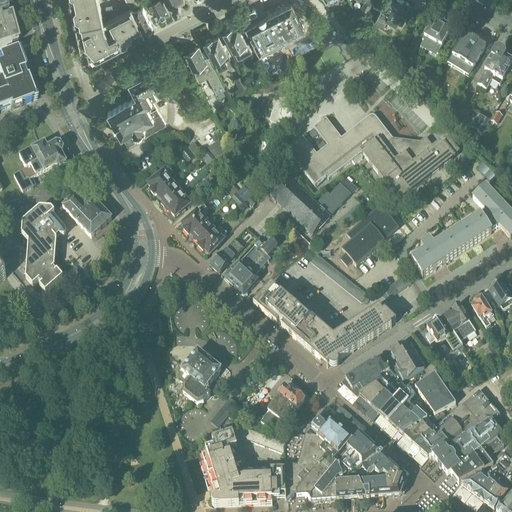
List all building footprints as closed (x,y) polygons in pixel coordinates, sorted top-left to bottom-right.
[(131,12),(121,17),(110,23),(116,33),(108,37),(103,27),(101,19),(103,19),(102,12),(99,13),(97,1),(99,1),(99,0),(70,0),(72,7),(74,7),(76,17),(74,18),(76,25),(82,23),(83,29),(78,32),(80,45),(81,45),(83,44),(88,49),(89,54),(92,53),(97,58),(110,51),(118,47),(117,44),(120,42),(122,45),(128,42),(129,39),(132,38),(132,40),(139,36),(140,34),(143,32),(144,35),(145,35),(132,9),(130,10),(131,12)] [(130,10),(132,9),(140,5),(137,0),(125,0),(127,3),(130,10)] [(144,0),(147,5),(150,12),(152,11),(157,21),(161,19),(162,20),(162,19),(163,21),(167,19),(166,17),(166,16),(170,15),(162,0),(144,0)] [(174,6),(175,6),(176,8),(177,8),(181,6),(182,5),(181,4),(185,2),(184,0),(165,0),(169,6),(171,5),(172,6),(173,6),(174,6)] [(409,4),(401,0),(382,0),(386,2),(377,19),(386,23),(387,22),(395,27),(397,24),(402,27),(406,20),(402,18),(405,13),(408,15),(412,8),(408,6),(409,4)] [(371,7),(365,3),(357,16),(364,19),(371,7)] [(259,21),(247,27),(260,53),(305,30),(292,4),(266,17),(266,16),(259,20),(259,21)] [(155,31),(154,30),(143,9),(134,13),(146,36),(155,31)] [(355,15),(350,21),(346,26),(353,33),(358,28),(361,24),(355,15)] [(0,49),(16,44),(17,44),(15,37),(14,37),(10,19),(0,21),(0,20),(0,49)] [(432,52),(437,55),(441,49),(451,31),(453,26),(452,25),(447,22),(446,23),(443,27),(443,26),(442,22),(437,19),(434,20),(422,42),(421,45),(428,49),(431,43),(433,44),(432,47),(434,49),(432,52)] [(236,56),(249,49),(247,44),(238,27),(232,30),(232,29),(231,30),(229,30),(226,31),(225,33),(224,34),(233,51),(236,56)] [(225,62),(230,59),(227,54),(228,54),(218,37),(213,40),(211,41),(210,40),(206,41),(206,43),(204,44),(220,72),(228,68),(225,62)] [(473,38),(472,40),(471,41),(465,37),(447,65),(468,78),(485,49),(478,45),(479,45),(480,42),(473,38)] [(393,41),(385,56),(400,64),(408,50),(393,41)] [(223,91),(225,90),(214,69),(213,69),(209,61),(210,61),(205,52),(202,53),(199,47),(192,51),(191,50),(186,53),(186,54),(185,55),(195,74),(195,75),(199,83),(208,78),(220,99),(225,96),(223,91)] [(9,112),(32,104),(31,103),(33,100),(26,81),(25,81),(22,74),(24,73),(25,73),(25,72),(24,72),(23,70),(24,70),(24,69),(23,69),(22,65),(23,64),(22,64),(21,61),(22,61),(21,60),(20,56),(20,55),(19,53),(19,52),(18,52),(16,53),(0,58),(0,112),(10,109),(11,111),(9,111),(9,112)] [(477,87),(485,92),(486,91),(491,83),(499,87),(501,84),(502,84),(508,73),(511,76),(511,75),(511,66),(511,65),(504,61),(505,60),(503,56),(499,53),(495,54),(484,73),(484,74),(477,87)] [(270,71),(273,76),(307,58),(305,54),(270,71)] [(270,80),(264,69),(259,72),(265,83),(270,80)] [(130,84),(135,93),(128,97),(130,101),(109,113),(109,112),(108,113),(109,114),(113,122),(117,128),(121,136),(122,137),(123,137),(127,144),(127,145),(128,146),(129,145),(138,140),(139,140),(139,139),(147,135),(148,135),(148,134),(156,130),(157,129),(164,125),(166,124),(165,123),(153,102),(157,100),(150,89),(151,89),(161,84),(160,83),(153,71),(153,70),(152,70),(144,75),(143,75),(130,83),(130,82),(129,83),(129,84),(130,84)] [(409,86),(423,93),(430,80),(417,72),(409,86)] [(243,89),(245,93),(249,91),(242,79),(238,81),(242,89),(243,89)] [(497,126),(502,118),(496,114),(490,123),(497,126)] [(482,136),(490,122),(490,121),(479,115),(470,129),(482,136)] [(328,182),(352,163),(354,167),(362,161),(361,160),(363,158),(399,203),(453,161),(452,160),(458,155),(456,153),(449,145),(450,145),(448,142),(446,144),(445,143),(441,146),(440,145),(433,151),(425,141),(420,145),(392,141),(376,120),(375,119),(374,119),(373,118),(372,118),(371,118),(370,118),(370,119),(369,119),(341,141),(326,121),(314,130),(327,148),(316,157),(302,139),(287,151),(286,151),(315,188),(326,179),(328,182)] [(310,136),(315,141),(319,138),(315,133),(310,136)] [(216,162),(226,154),(218,143),(208,150),(216,162)] [(32,189),(35,187),(32,181),(43,175),(52,170),(55,176),(60,174),(58,170),(65,166),(66,166),(61,156),(62,156),(63,152),(60,147),(56,146),(47,151),(44,146),(32,153),(19,160),(26,171),(13,178),(23,195),(33,190),(32,189)] [(197,148),(191,153),(196,159),(202,154),(197,148)] [(178,155),(182,160),(189,155),(184,149),(178,155)] [(201,158),(206,164),(212,159),(207,153),(201,158)] [(157,198),(172,186),(168,181),(173,176),(170,171),(164,176),(163,174),(159,178),(158,177),(152,183),(147,187),(151,191),(150,194),(154,197),(156,197),(157,198)] [(289,174),(267,197),(275,205),(276,205),(281,209),(280,210),(281,210),(282,210),(286,214),(285,215),(286,215),(287,215),(292,219),(291,220),(292,221),(292,220),(297,224),(296,225),(297,226),(298,225),(303,229),(302,230),(303,231),(303,230),(312,238),(329,220),(329,219),(331,217),(332,217),(351,197),(340,186),(329,197),(327,195),(315,207),(310,202),(310,201),(309,200),(309,201),(304,197),(305,196),(304,195),(304,196),(299,192),(300,191),(299,190),(298,191),(292,185),(296,181),(289,174)] [(161,206),(164,209),(180,196),(177,192),(182,187),(179,183),(174,188),(172,186),(157,198),(161,203),(161,206)] [(472,201),(486,215),(479,220),(474,214),(429,243),(420,248),(424,255),(413,262),(411,263),(422,280),(491,236),(491,235),(499,229),(510,241),(511,239),(511,217),(503,208),(501,211),(497,206),(499,204),(485,189),(472,201)] [(245,204),(237,195),(231,199),(240,209),(245,204)] [(62,210),(69,217),(71,220),(91,240),(111,221),(91,200),(90,202),(85,196),(78,203),(74,198),(62,210)] [(186,202),(180,196),(164,209),(166,213),(169,213),(174,219),(179,216),(186,210),(185,210),(189,207),(189,206),(195,202),(191,197),(186,202)] [(255,201),(252,198),(246,204),(252,211),(257,204),(255,201)] [(190,236),(190,237),(205,223),(201,218),(208,212),(204,207),(182,227),(185,231),(183,232),(189,238),(190,236)] [(352,244),(341,252),(345,257),(340,261),(347,269),(352,265),(356,269),(384,245),(383,243),(394,234),(398,231),(379,209),(346,237),(352,244)] [(71,220),(69,217),(59,225),(53,219),(49,222),(48,220),(54,214),(51,210),(39,210),(22,225),(21,236),(28,244),(25,280),(32,288),(38,283),(40,286),(39,288),(45,295),(62,279),(56,273),(53,270),(54,269),(56,241),(55,240),(57,238),(59,237),(60,238),(64,238),(65,237),(65,233),(61,229),(71,220)] [(190,237),(199,246),(214,233),(210,229),(216,223),(213,220),(208,224),(206,222),(205,223),(190,237)] [(218,237),(214,233),(199,246),(199,247),(198,248),(203,254),(204,252),(209,258),(223,243),(221,241),(227,236),(224,232),(218,237)] [(261,253),(260,253),(267,259),(268,259),(277,248),(271,242),(267,246),(259,239),(253,246),(258,250),(261,253)] [(210,268),(219,277),(243,251),(234,242),(210,268)] [(270,261),(268,259),(267,259),(260,253),(261,253),(258,250),(256,252),(254,250),(243,263),(246,266),(243,269),(239,266),(227,279),(225,279),(225,282),(243,298),(247,297),(246,295),(250,291),(251,291),(259,283),(254,278),(261,271),(263,272),(266,270),(264,268),(270,261)] [(338,348),(333,340),(270,285),(253,306),(276,326),(277,326),(281,330),(321,365),(323,363),(330,369),(331,370),(332,370),(333,370),(335,370),(336,370),(337,369),(338,368),(338,367),(338,366),(338,365),(338,364),(338,363),(338,362),(339,362),(340,363),(353,354),(345,343),(338,348)] [(511,307),(511,301),(511,300),(501,285),(494,289),(493,289),(490,290),(490,292),(488,293),(499,309),(502,313),(508,309),(511,307)] [(470,307),(486,331),(490,328),(487,323),(493,319),(491,316),(491,315),(490,313),(490,312),(489,309),(488,310),(481,299),(479,300),(478,299),(474,301),(475,303),(473,304),(474,305),(470,307)] [(442,319),(448,328),(462,349),(459,344),(475,334),(469,324),(459,308),(442,319)] [(391,329),(390,328),(395,325),(396,325),(384,313),(384,314),(382,315),(379,310),(341,334),(333,340),(338,348),(345,343),(353,354),(391,329)] [(453,355),(462,349),(448,328),(443,331),(438,322),(433,325),(433,326),(426,330),(429,335),(425,338),(429,345),(434,342),(437,347),(445,342),(453,355)] [(396,377),(394,378),(395,381),(400,378),(403,383),(423,371),(410,349),(407,351),(404,346),(390,355),(398,366),(396,367),(392,362),(387,364),(396,377)] [(183,396),(197,407),(203,405),(210,397),(205,393),(220,373),(197,354),(180,374),(181,375),(177,380),(185,387),(183,389),(183,396)] [(359,400),(384,385),(393,380),(392,379),(380,359),(345,382),(346,384),(341,387),(350,394),(358,401),(359,400)] [(447,395),(443,389),(434,377),(414,391),(428,410),(437,403),(442,404),(443,405),(450,400),(447,395)] [(397,383),(395,381),(394,378),(392,379),(393,380),(384,385),(359,400),(358,401),(356,404),(368,415),(371,411),(371,410),(389,390),(397,385),(397,383)] [(374,426),(380,419),(405,390),(400,385),(393,393),(389,390),(371,410),(371,411),(368,415),(365,418),(372,424),(378,417),(380,418),(374,425),(374,426)] [(289,423),(292,425),(297,418),(295,416),(304,404),(303,403),(303,400),(299,397),(296,398),(295,397),(295,398),(285,390),(281,391),(278,395),(279,398),(278,399),(279,399),(267,414),(269,415),(266,420),(273,425),(276,421),(285,428),(289,423)] [(383,434),(389,427),(413,398),(409,393),(405,390),(380,419),(374,426),(383,434)] [(413,461),(489,406),(478,393),(434,432),(434,431),(420,443),(420,441),(418,443),(414,446),(413,445),(411,447),(412,447),(405,454),(413,461)] [(413,398),(389,427),(383,434),(391,441),(397,434),(419,410),(417,408),(414,412),(407,406),(414,398),(413,398)] [(430,419),(408,437),(397,446),(405,454),(411,447),(413,445),(414,446),(418,443),(420,441),(420,443),(434,431),(430,427),(431,426),(433,424),(439,421),(445,418),(442,414),(455,407),(450,400),(443,405),(442,404),(437,403),(428,410),(434,419),(430,421),(430,419)] [(235,409),(228,403),(211,425),(218,431),(235,409)] [(479,430),(491,423),(490,423),(499,418),(489,406),(413,461),(421,469),(428,461),(430,459),(443,449),(445,452),(460,441),(463,440),(477,431),(479,430)] [(327,409),(326,410),(317,420),(319,421),(305,437),(305,438),(317,441),(321,444),(319,446),(320,446),(317,450),(323,455),(324,454),(327,457),(319,466),(323,469),(324,469),(329,474),(336,467),(335,466),(333,464),(352,441),(353,442),(358,436),(327,409)] [(397,434),(391,441),(397,446),(408,437),(430,419),(420,409),(419,410),(397,434)] [(232,424),(241,416),(237,412),(228,419),(232,424)] [(446,479),(449,477),(494,442),(496,440),(501,436),(491,423),(479,430),(477,431),(463,440),(460,441),(445,452),(443,449),(430,459),(446,479)] [(309,499),(329,474),(324,469),(323,469),(319,466),(327,457),(324,454),(323,455),(317,450),(320,446),(319,446),(321,444),(317,441),(305,438),(297,468),(292,466),(284,464),(285,472),(270,473),(270,480),(242,481),(242,482),(238,483),(230,455),(229,456),(228,451),(236,448),(234,442),(240,440),(284,456),(284,449),(285,445),(240,428),(231,431),(232,434),(212,440),(213,446),(205,449),(201,453),(201,454),(204,463),(199,465),(207,492),(215,490),(218,499),(214,500),(213,500),(213,501),(212,502),(211,503),(211,504),(211,505),(212,506),(212,507),(213,508),(214,508),(214,509),(215,509),(216,509),(272,507),(272,502),(286,502),(288,504),(292,500),(291,500),(293,497),(296,494),(296,495),(296,500),(305,499),(306,499),(307,500),(308,500),(308,501),(309,501),(309,502),(309,503),(310,503),(309,499)] [(358,439),(335,466),(336,467),(337,468),(339,468),(340,469),(341,467),(344,470),(346,469),(354,460),(361,454),(370,445),(369,444),(366,446),(358,439)] [(449,477),(457,487),(492,468),(488,462),(503,449),(496,440),(494,442),(449,477)] [(378,452),(370,445),(361,454),(354,460),(346,469),(351,474),(353,473),(377,455),(376,455),(378,452)] [(504,472),(508,475),(483,506),(490,511),(494,511),(511,490),(511,446),(504,456),(503,456),(502,457),(501,456),(494,464),(504,472)] [(389,477),(394,471),(381,460),(377,460),(358,474),(359,476),(363,487),(371,486),(376,482),(387,475),(389,477)] [(310,505),(336,503),(334,484),(337,481),(342,478),(337,468),(336,467),(329,474),(309,499),(310,503),(310,505)] [(460,489),(473,499),(500,471),(497,469),(460,489)] [(383,485),(384,493),(384,499),(399,498),(404,496),(407,492),(407,486),(405,482),(394,471),(389,477),(387,475),(376,482),(379,485),(383,485)] [(471,511),(478,511),(483,506),(508,475),(504,472),(503,474),(500,471),(473,499),(466,508),(471,511)] [(384,499),(384,493),(383,485),(379,485),(376,482),(371,486),(363,487),(359,476),(355,478),(365,501),(384,499)] [(336,503),(348,502),(347,487),(345,482),(343,483),(342,479),(342,478),(337,481),(334,484),(336,503)] [(355,478),(345,482),(347,487),(348,502),(365,501),(355,478)] [(511,494),(497,511),(510,511),(511,510),(511,494)]
